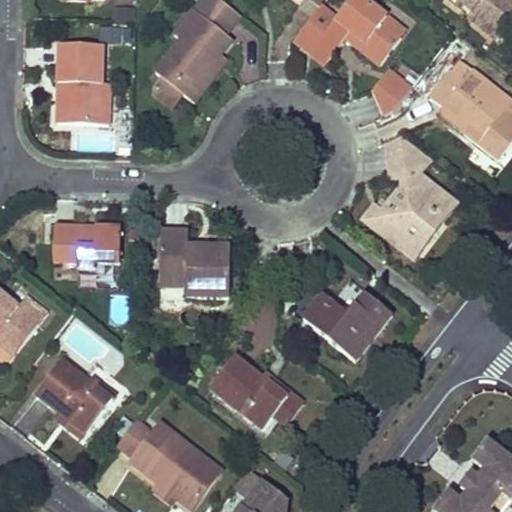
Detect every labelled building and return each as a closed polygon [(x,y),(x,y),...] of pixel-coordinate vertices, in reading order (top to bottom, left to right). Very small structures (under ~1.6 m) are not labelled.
[(218,0),(203,0),(200,5),(175,37),(182,42),(157,75),(162,79),(185,97),(195,105),(222,71),(214,65),(221,57),(233,42),(226,37),(241,17),(218,0)] [(387,20),(361,0),(353,0),(318,46),(333,58),(347,41),(352,34),(366,45),(361,52),(381,67),(402,40),(383,25),(387,20)] [(457,0),(473,13),(469,19),(498,42),(511,23),(511,1),(510,0),(457,0)] [(406,34),(387,20),(383,25),(402,40),(406,34)] [(130,45),(130,29),(99,30),(99,45),(130,45)] [(347,41),(361,52),(366,45),(352,34),(347,41)] [(65,126),(109,128),(111,87),(103,86),(104,49),(59,47),(58,86),(66,86),(65,126)] [(221,57),(214,65),(222,71),(228,62),(221,57)] [(486,138),(480,146),(500,162),(511,147),(511,107),(511,106),(511,104),(511,102),(460,62),(431,101),(444,111),(455,98),(466,107),(458,117),(486,138)] [(385,118),(395,115),(414,89),(391,71),(375,92),(385,118)] [(185,97),(162,79),(157,86),(158,96),(175,110),(185,97)] [(66,86),(58,86),(57,126),(65,126),(66,86)] [(486,138),(458,117),(466,107),(455,98),(444,111),(440,116),(480,146),(486,138)] [(424,248),(457,205),(420,176),(432,161),(402,138),(387,144),(391,180),(402,189),(388,208),(382,215),(377,210),(375,209),(364,223),(398,249),(408,236),(424,248)] [(377,210),(382,215),(388,208),(382,203),(377,210)] [(76,230),(55,230),(54,264),(78,265),(78,271),(96,271),(96,266),(121,266),(122,232),(96,231),(96,238),(88,238),(88,234),(76,234),(76,230)] [(232,251),(189,250),(189,236),(162,235),(161,274),(187,275),(187,289),(187,300),(231,301),(232,251)] [(414,261),(424,248),(408,236),(398,249),(414,261)] [(121,266),(96,266),(96,271),(78,271),(78,275),(121,277),(121,266)] [(187,275),(161,274),(161,289),(187,289),(187,275)] [(0,340),(18,354),(39,327),(18,310),(0,296),(0,340)] [(332,316),(338,309),(324,298),(304,324),(356,365),(393,317),(366,297),(350,318),(344,325),(332,316)] [(18,310),(39,327),(45,319),(24,302),(18,310)] [(350,318),(338,309),(332,316),(344,325),(350,318)] [(0,346),(15,358),(18,354),(0,340),(0,346)] [(263,380),(235,359),(210,390),(264,432),(278,415),(289,401),(263,380)] [(62,363),(36,397),(59,415),(87,437),(114,403),(90,384),(62,363)] [(263,380),(289,401),(278,415),(289,424),(304,405),(267,376),(263,380)] [(90,384),(114,403),(117,399),(93,380),(90,384)] [(83,443),(87,437),(59,415),(55,421),(83,443)] [(137,424),(119,448),(135,461),(132,465),(158,485),(163,488),(178,500),(192,511),(221,474),(161,427),(153,437),(137,424)] [(511,461),(489,444),(474,463),(485,473),(480,480),(468,495),(462,503),(450,494),(435,511),(505,511),(511,503),(511,461)] [(286,511),(288,503),(248,472),(233,491),(249,504),(242,511),(286,511)] [(468,495),(480,480),(473,475),(461,491),(468,495)] [(173,507),(178,500),(163,488),(158,485),(153,492),(173,507)]
